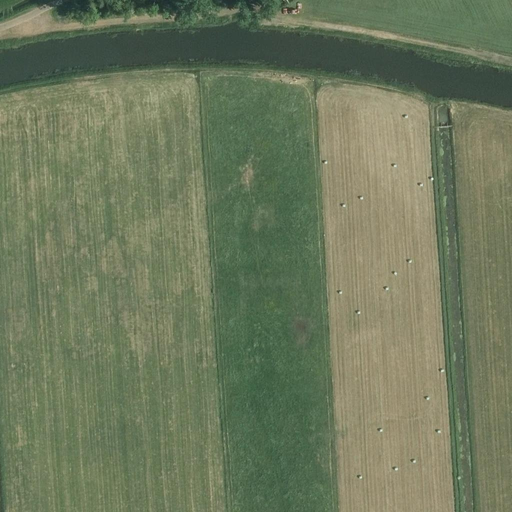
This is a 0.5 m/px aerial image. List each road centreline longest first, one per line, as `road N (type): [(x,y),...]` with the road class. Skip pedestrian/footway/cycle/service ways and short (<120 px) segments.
road 1 (track): [(1,27),(31,32),(236,9),(278,18)]
road 2 (track): [(278,18),(511,61)]
